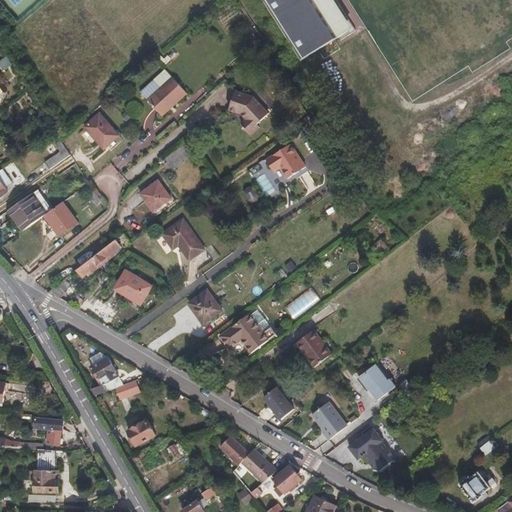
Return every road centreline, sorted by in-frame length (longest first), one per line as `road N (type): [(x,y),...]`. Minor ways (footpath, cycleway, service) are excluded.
road 1 (residential): [(61,311),(411,511)]
road 2 (primary): [(143,511),(35,324)]
